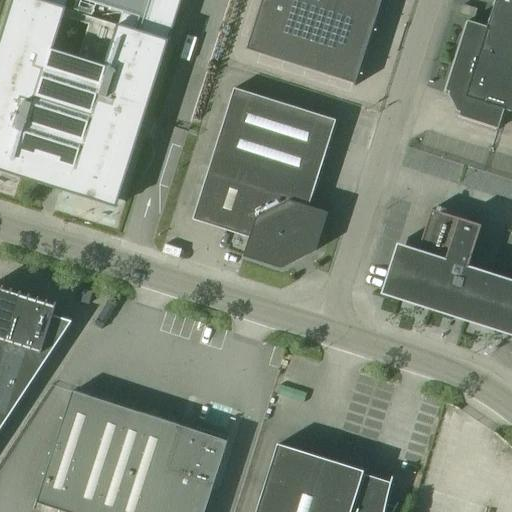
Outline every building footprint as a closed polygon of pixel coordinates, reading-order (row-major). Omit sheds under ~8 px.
[(40,0),(13,0),(0,41),(0,171),(117,209),(170,41),(118,24),(105,66),(54,50),(67,8),(40,0)] [(262,0),(246,50),(355,84),(354,86),(355,86),(382,0),(262,0)] [(498,130),(505,110),(506,105),(511,106),(511,0),(495,0),(487,27),(468,21),(445,94),(446,94),(447,92),(449,93),(448,96),(457,112),(460,113),(459,116),(457,115),(457,116),(498,130)] [(463,5),(460,14),(475,19),(478,10),(463,5)] [(336,121),(234,88),(193,220),(250,238),(244,257),(282,269),(316,251),(328,213),(309,207),(336,121)] [(511,336),(511,280),(469,267),(482,226),(431,210),(419,251),(397,244),(381,295),(511,336)] [(53,316),(57,303),(56,303),(55,307),(47,305),(49,301),(47,300),(46,304),(39,302),(40,298),(38,297),(37,301),(30,299),(31,295),(29,294),(28,298),(21,296),(22,292),(21,292),(19,296),(12,293),(13,289),(12,289),(11,293),(3,291),(5,287),(3,286),(2,290),(0,289),(0,431),(72,322),(53,316)] [(89,305),(92,293),(81,290),(77,301),(89,305)] [(205,511),(213,489),(229,438),(197,427),(196,431),(180,426),(92,398),(73,392),(67,410),(66,410),(36,503),(63,511),(205,511)] [(256,511),(394,511),(396,508),(399,504),(398,503),(394,508),(390,507),(386,505),(388,499),(389,493),(391,485),(393,478),(392,477),(390,484),(363,475),(364,472),(278,445),(256,511)]
